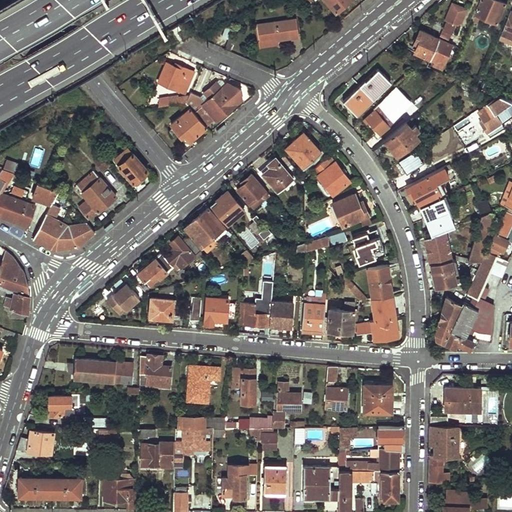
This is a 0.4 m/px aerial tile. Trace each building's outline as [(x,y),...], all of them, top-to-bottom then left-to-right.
[(326,0),(335,10),(346,0),(326,0)] [(506,3),(499,0),(482,0),(474,19),(478,22),(481,15),(497,23),(506,3)] [(511,13),(502,37),(511,40),(511,13)] [(299,36),(296,18),(256,24),(259,42),(273,39),(273,41),(299,36)] [(456,24),(445,20),(441,31),(439,34),(448,38),(451,32),(452,33),(456,24)] [(226,25),(222,35),(227,38),(232,28),(226,25)] [(438,38),(419,30),(410,50),(429,58),(438,38)] [(449,43),(438,38),(429,58),(434,60),(433,63),(442,67),(448,53),(446,52),(449,43)] [(273,41),(273,39),(259,42),(260,48),(274,46),(273,41)] [(434,60),(429,58),(426,66),(431,68),(433,63),(434,60)] [(165,63),(156,82),(183,93),(192,72),(174,64),(173,66),(165,63)] [(379,68),(360,87),(374,101),(393,83),(379,68)] [(463,75),(461,79),(471,84),(473,79),(463,75)] [(239,88),(226,83),(222,87),(217,81),(204,92),(209,98),(193,111),(206,126),(214,119),(215,120),(241,99),(239,88)] [(405,96),(395,85),(387,94),(390,97),(380,106),(386,113),(405,96)] [(485,89),(476,85),(473,91),(483,95),(485,89)] [(374,101),(360,87),(344,102),(358,117),(374,101)] [(177,94),(159,97),(160,105),(177,103),(185,102),(188,94),(178,96),(177,94)] [(390,97),(387,94),(377,103),(372,108),(374,109),(363,119),(366,122),(368,120),(379,133),(387,126),(385,123),(391,119),(386,113),(380,106),(390,97)] [(500,95),(478,111),(482,118),(479,120),(486,132),(501,123),(494,112),(511,100),(500,95)] [(193,111),(185,102),(177,103),(184,111),(171,123),(173,125),(177,130),(186,142),(206,126),(193,111)] [(418,112),(413,116),(417,122),(423,118),(418,112)] [(410,126),(405,120),(383,138),(396,154),(417,136),(414,132),(417,129),(413,124),(410,126)] [(217,129),(219,132),(227,125),(224,123),(217,129)] [(177,130),(173,125),(169,129),(173,134),(177,130)] [(306,136),(303,132),(295,139),(298,143),(306,136)] [(320,153),(306,136),(298,143),(295,139),(286,147),(304,167),(320,153)] [(146,169),(128,148),(126,149),(124,147),(114,156),(115,158),(113,161),(132,181),(146,169)] [(107,164),(99,155),(92,162),(99,171),(107,164)] [(332,162),(327,156),(313,169),(332,195),(349,181),(334,161),(332,162)] [(292,179),(274,158),(258,170),(277,192),(292,179)] [(450,167),(448,163),(405,185),(416,206),(440,194),(435,183),(448,176),(445,170),(450,167)] [(13,173),(2,169),(0,171),(0,216),(28,226),(34,205),(0,193),(0,190),(6,182),(7,183),(13,173)] [(114,194),(95,171),(76,188),(87,200),(78,208),(86,216),(94,209),(95,210),(114,194)] [(268,195),(250,174),(234,188),(248,204),(250,203),(254,208),(268,195)] [(58,190),(38,182),(33,197),(50,204),(51,203),(58,190)] [(14,184),(11,191),(23,195),(25,188),(14,184)] [(228,193),(211,208),(226,225),(242,211),(228,193)] [(359,205),(353,193),(331,203),(342,225),(367,214),(362,204),(359,205)] [(441,196),(416,207),(429,235),(445,228),(454,225),(441,196)] [(59,208),(51,203),(50,204),(45,214),(54,219),(59,208)] [(207,207),(196,217),(212,237),(223,227),(207,207)] [(511,221),(511,212),(506,209),(489,244),(498,248),(502,250),(506,239),(504,238),(511,221)] [(490,211),(481,214),(467,259),(478,259),(493,213),(490,211)] [(54,219),(45,214),(32,238),(51,248),(56,250),(75,244),(93,230),(86,222),(67,227),(54,219)] [(212,237),(196,217),(183,227),(193,238),(202,249),(205,247),(203,244),(212,237)] [(247,227),(240,233),(251,249),(259,243),(247,227)] [(429,235),(424,236),(429,262),(450,258),(449,254),(445,228),(429,235)] [(384,252),(376,229),(352,237),(357,252),(354,253),(357,262),(384,252)] [(345,231),(330,232),(331,241),(346,240),(345,231)] [(199,251),(187,237),(182,241),(178,236),(170,243),(175,249),(166,257),(179,267),(199,251)] [(330,244),(328,236),(303,244),(305,250),(330,244)] [(160,246),(164,254),(173,249),(168,241),(160,246)] [(303,244),(292,248),(294,254),(305,250),(303,244)] [(489,244),(486,251),(495,255),(498,248),(489,244)] [(0,287),(15,292),(30,297),(24,271),(9,252),(5,249),(3,257),(1,263),(0,266),(0,287)] [(491,332),(493,302),(482,297),(487,286),(483,284),(496,255),(495,255),(486,251),(477,269),(471,282),(463,301),(450,330),(463,335),(465,332),(465,333),(468,327),(478,331),(491,332)] [(173,268),(161,254),(138,274),(144,281),(150,275),(152,278),(156,274),(160,279),(173,268)] [(398,262),(396,255),(385,258),(386,263),(366,266),(371,295),(391,292),(402,291),(402,290),(402,288),(391,289),(387,266),(399,265),(398,262)] [(450,258),(429,262),(432,280),(429,281),(431,288),(443,286),(443,283),(454,281),(453,277),(456,277),(454,268),(452,269),(450,258)] [(474,268),(470,266),(464,279),(471,282),(477,269),(474,268)] [(126,284),(107,301),(119,315),(138,298),(126,284)] [(173,296),(174,286),(159,290),(159,295),(173,296)] [(30,297),(15,292),(11,306),(27,310),(30,297)] [(394,316),(391,292),(371,295),(375,319),(394,316)] [(211,294),(207,293),(204,323),(213,324),(213,319),(226,320),(226,318),(228,303),(228,298),(210,297),(211,294)] [(307,302),(303,302),(301,327),(311,328),(311,332),(323,332),(325,294),(322,294),(322,297),(307,296),(307,302)] [(445,294),(445,296),(436,331),(437,338),(445,342),(450,330),(463,301),(445,294)] [(200,298),(190,297),(189,320),(199,321),(200,298)] [(174,300),(152,298),(150,317),(172,319),(174,300)] [(290,326),(292,302),(270,300),(269,326),(280,326),(290,326)] [(269,304),(238,302),(237,322),(267,326),(269,304)] [(235,303),(228,303),(226,318),(234,318),(235,303)] [(330,307),(329,307),(327,329),(350,331),(350,330),(351,309),(346,309),(330,307)] [(355,309),(351,309),(350,330),(356,331),(372,329),(372,335),(375,335),(376,337),(397,334),(394,316),(375,319),(354,321),(355,309)] [(18,332),(0,326),(0,328),(2,330),(1,334),(16,340),(18,332)] [(146,355),(139,354),(139,373),(146,374),(146,384),(168,385),(170,364),(160,363),(160,354),(146,353),(146,355)] [(129,362),(73,358),(72,377),(130,382),(132,369),(129,368),(129,362)] [(217,366),(198,365),(197,370),(188,369),(187,399),(206,401),(207,377),(217,378),(217,366)] [(335,366),(327,365),(323,408),(345,409),(346,387),(332,386),(333,381),(334,381),(335,366)] [(254,368),(232,367),(233,379),(241,380),(241,401),(253,402),(254,368)] [(273,409),(272,409),(272,417),(271,427),(282,427),(283,410),(299,410),(300,393),(287,393),(287,382),(278,382),(277,392),(274,392),(273,409)] [(386,384),(364,383),(364,410),(387,411),(388,393),(386,392),(386,384)] [(480,386),(445,385),(445,408),(480,409),(480,386)] [(269,393),(260,392),(259,401),(269,402),(269,393)] [(69,394),(48,395),(48,405),(50,405),(51,413),(74,414),(74,406),(70,405),(69,394)] [(465,409),(466,419),(479,419),(479,409),(465,409)] [(182,417),(176,417),(175,426),(203,427),(204,416),(182,415),(182,417)] [(225,416),(204,416),(203,427),(212,427),(224,427),(225,416)] [(257,419),(249,419),(249,427),(256,427),(271,427),(272,417),(257,417),(257,419)] [(84,418),(84,427),(99,427),(106,427),(106,419),(84,418)] [(404,425),(377,426),(377,440),(384,440),(384,439),(404,439),(404,435),(404,425)] [(175,426),(173,426),(173,473),(179,473),(179,465),(181,465),(181,450),(204,450),(204,447),(209,447),(209,438),(204,438),(204,430),(212,431),(212,427),(203,427),(175,426)] [(355,426),(339,426),(338,432),(338,434),(345,435),(355,435),(355,426)] [(456,426),(429,426),(429,435),(432,435),(432,455),(429,455),(429,482),(447,482),(447,472),(443,472),(443,455),(456,455),(456,426)] [(106,427),(99,427),(98,444),(117,444),(117,427),(106,427)] [(156,427),(137,428),(137,437),(149,437),(149,435),(156,435),(156,427)] [(271,427),(256,427),(256,438),(261,438),(260,440),(276,440),(276,431),(271,431),(271,427)] [(29,438),(20,436),(18,442),(16,449),(50,452),(53,436),(53,431),(31,428),(29,438)] [(77,431),(77,451),(91,451),(91,431),(77,431)] [(404,439),(384,439),(384,440),(384,447),(403,447),(404,439)] [(148,448),(141,448),(140,462),(171,464),(172,440),(159,440),(159,443),(149,443),(148,448)] [(276,440),(260,440),(260,450),(276,450),(276,440)] [(384,447),(379,447),(379,461),(346,461),(347,450),(338,451),(338,464),(338,468),(375,469),(398,469),(398,449),(403,449),(403,447),(384,447)] [(229,475),(222,475),(222,493),(233,493),(233,495),(244,495),(245,472),(247,472),(248,463),(229,462),(229,475)] [(286,463),(263,463),(264,489),(286,489),(286,463)] [(338,468),(338,464),(303,463),(303,497),(338,498),(338,468)] [(338,498),(337,511),(348,511),(347,483),(350,478),(370,478),(370,493),(375,493),(375,490),(375,469),(338,468),(338,498)] [(398,469),(375,469),(375,490),(385,491),(385,498),(398,498),(398,469)] [(80,476),(19,475),(18,494),(80,495),(80,476)] [(135,489),(136,478),(105,477),(104,498),(127,498),(127,509),(135,508),(135,489)] [(144,489),(135,489),(135,508),(144,509),(144,489)] [(186,491),(173,490),(173,509),(179,509),(186,509),(186,491)] [(448,505),(444,505),(443,511),(468,511),(469,506),(473,506),(473,497),(473,492),(460,491),(460,490),(448,490),(448,501),(448,505)] [(354,496),(355,511),(360,511),(363,511),(362,496),(354,496)] [(488,497),(473,497),(473,506),(488,506),(488,497)]
